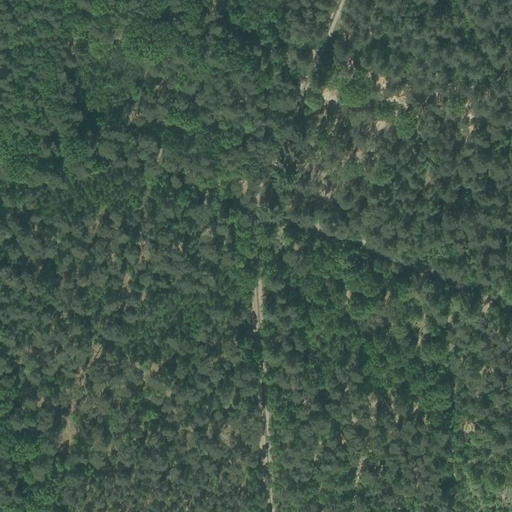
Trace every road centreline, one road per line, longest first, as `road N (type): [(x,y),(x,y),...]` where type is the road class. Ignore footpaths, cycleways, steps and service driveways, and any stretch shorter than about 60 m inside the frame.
road 1 (track): [(332,0),(248,226),(266,511)]
road 2 (track): [(0,112),(230,194),(262,197),(458,279)]
road 3 (track): [(511,110),(333,24)]
road 4 (track): [(120,0),(301,77)]
road 5 (track): [(457,358),(456,511)]
